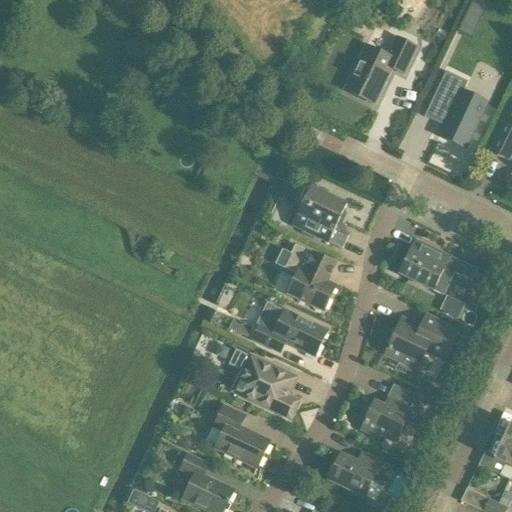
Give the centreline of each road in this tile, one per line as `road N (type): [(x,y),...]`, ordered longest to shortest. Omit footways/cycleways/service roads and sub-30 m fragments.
road 1 (residential): [(262,511),(335,401),(381,230),(405,177)]
road 2 (residential): [(438,510),(494,393)]
